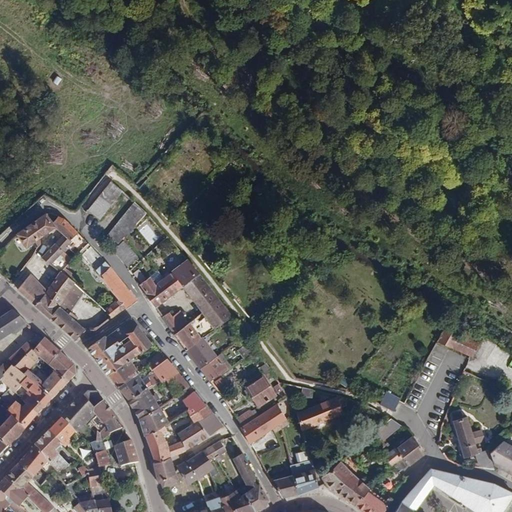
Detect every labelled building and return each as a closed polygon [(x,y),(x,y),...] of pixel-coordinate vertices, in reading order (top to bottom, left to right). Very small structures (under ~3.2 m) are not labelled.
[(87,210),(99,220),(122,191),(111,181),(87,210)] [(148,190),(142,184),(139,189),(144,194),(148,190)] [(107,235),(119,245),(123,241),(146,213),(134,202),(107,235)] [(46,215),(52,223),(54,226),(64,235),(71,242),(67,247),(70,250),(71,250),(75,255),(79,251),(79,252),(87,243),(65,219),(58,217),(51,214),(46,215)] [(18,234),(26,246),(34,241),(39,248),(41,244),(39,237),(54,226),(52,223),(46,215),(18,234)] [(151,245),(158,238),(146,225),(139,232),(151,245)] [(55,244),(63,251),(67,247),(71,242),(64,235),(55,244)] [(113,250),(127,266),(137,257),(123,241),(119,245),(113,250)] [(87,243),(79,252),(84,257),(85,256),(95,270),(100,276),(119,299),(106,311),(111,318),(125,308),(136,299),(110,267),(93,248),(87,243)] [(63,251),(55,244),(42,257),(43,259),(50,265),(60,272),(61,271),(72,259),(66,254),(70,250),(67,247),(63,251)] [(272,251),(265,258),(269,263),(277,257),(272,251)] [(163,279),(173,293),(183,287),(183,286),(199,273),(188,260),(163,279)] [(35,305),(50,318),(59,306),(75,283),(75,282),(61,271),(60,272),(47,292),(35,305)] [(157,272),(150,277),(155,285),(163,279),(157,272)] [(183,287),(189,295),(202,313),(203,312),(207,317),(215,329),(232,316),(206,282),(199,273),(183,286),(183,287)] [(18,289),(35,305),(47,292),(30,274),(18,289)] [(140,285),(155,306),(173,293),(163,279),(155,285),(150,277),(140,285)] [(84,291),(75,283),(59,306),(50,318),(75,340),(83,331),(85,329),(75,320),(78,317),(69,311),(84,291)] [(0,379),(12,367),(14,365),(15,366),(26,355),(34,362),(38,357),(48,365),(59,353),(44,339),(34,350),(28,344),(0,369),(0,339),(26,323),(13,311),(0,319),(0,379)] [(166,322),(170,328),(183,318),(178,312),(172,317),(166,322)] [(162,317),(166,322),(172,317),(171,316),(167,313),(162,317)] [(174,334),(186,350),(203,337),(203,338),(215,329),(207,317),(199,323),(195,318),(187,324),(174,334)] [(88,348),(108,375),(130,359),(151,345),(137,329),(138,328),(129,318),(88,348)] [(170,328),(174,334),(187,324),(183,318),(170,328)] [(463,328),(450,321),(438,340),(439,341),(470,355),(473,357),(479,344),(460,335),(463,328)] [(38,333),(28,344),(34,350),(44,339),(38,333)] [(234,344),(244,358),(256,349),(246,335),(234,344)] [(186,350),(200,369),(217,356),(203,338),(203,337),(186,350)] [(149,363),(150,365),(153,369),(166,359),(160,351),(159,352),(149,363)] [(48,365),(55,371),(54,373),(67,384),(75,375),(74,365),(59,353),(48,365)] [(221,353),(217,356),(227,370),(231,367),(221,353)] [(15,366),(28,379),(50,401),(67,384),(54,373),(49,378),(43,384),(28,370),(35,363),(34,362),(26,355),(15,366)] [(200,369),(210,382),(227,370),(217,356),(200,369)] [(108,375),(117,387),(134,376),(137,374),(135,371),(136,370),(130,359),(108,375)] [(177,372),(166,359),(153,369),(156,373),(162,381),(165,379),(177,372)] [(260,367),(265,375),(272,371),(266,363),(260,367)] [(11,388),(16,392),(22,386),(28,379),(15,366),(14,365),(12,367),(0,379),(11,388)] [(190,387),(177,372),(165,379),(176,396),(176,397),(190,387)] [(162,381),(156,373),(148,377),(152,386),(158,383),(162,381)] [(246,387),(258,406),(275,395),(263,376),(246,387)] [(119,390),(128,399),(147,388),(151,386),(149,382),(145,385),(142,380),(140,377),(135,380),(119,390)] [(213,383),(221,395),(230,390),(222,377),(213,383)] [(22,386),(28,392),(26,394),(30,398),(32,397),(44,408),(50,401),(28,379),(22,386)] [(128,399),(140,418),(159,407),(155,401),(159,398),(157,393),(152,396),(149,391),(160,386),(158,383),(152,386),(151,386),(147,388),(128,399)] [(302,388),(301,397),(311,398),(312,389),(302,388)] [(183,400),(189,409),(187,410),(189,415),(206,406),(194,391),(183,399),(183,400)] [(0,397),(0,398),(3,402),(10,397),(6,392),(0,397)] [(103,401),(97,392),(87,392),(82,397),(94,408),(103,401)] [(379,404),(394,411),(400,399),(386,392),(379,404)] [(26,403),(38,415),(44,408),(32,397),(30,398),(26,394),(21,399),(26,403)] [(62,418),(75,431),(93,411),(94,408),(82,397),(62,418)] [(298,413),(302,430),(343,413),(341,407),(346,405),(353,408),(356,401),(343,397),(338,399),(337,397),(300,412),(297,406),(295,407),(298,413)] [(95,414),(96,415),(90,421),(101,431),(104,425),(116,417),(103,401),(94,408),(93,411),(95,414)] [(367,405),(356,401),(353,408),(364,413),(367,405)] [(7,411),(24,430),(38,415),(26,403),(22,408),(15,402),(9,409),(7,411)] [(240,427),(249,444),(272,429),(274,432),(281,428),(280,423),(286,419),(277,403),(259,415),(242,426),(240,427)] [(145,435),(155,462),(170,457),(181,453),(186,451),(181,441),(178,432),(197,421),(212,413),(206,406),(189,415),(187,410),(180,414),(168,422),(157,428),(145,435)] [(140,418),(145,435),(157,428),(168,422),(159,407),(140,418)] [(24,430),(7,411),(3,408),(0,411),(0,452),(1,454),(8,447),(24,430)] [(237,418),(242,426),(259,415),(255,409),(252,411),(249,410),(237,418)] [(93,411),(75,431),(77,433),(95,414),(93,411)] [(453,421),(464,458),(475,454),(480,468),(495,470),(489,452),(488,450),(482,452),(478,453),(477,449),(475,444),(484,441),(481,430),(472,433),(467,416),(462,418),(460,412),(451,414),(453,420),(453,421)] [(197,421),(209,436),(223,426),(212,413),(197,421)] [(104,425),(101,431),(99,434),(97,431),(96,434),(95,440),(90,443),(95,454),(105,450),(101,441),(110,434),(122,428),(116,417),(104,425)] [(61,445),(63,448),(70,441),(68,439),(75,431),(62,418),(49,431),(61,445)] [(376,431),(381,438),(383,440),(390,434),(395,430),(401,426),(391,418),(376,431)] [(286,419),(280,423),(281,428),(289,423),(286,419)] [(178,432),(181,441),(186,451),(209,436),(197,421),(178,432)] [(48,461),(50,463),(59,455),(55,451),(61,445),(49,431),(35,446),(48,461)] [(425,452),(413,436),(396,449),(403,458),(408,465),(425,452)] [(127,442),(114,446),(120,466),(134,463),(138,462),(131,440),(127,442)] [(212,446),(216,451),(222,447),(222,441),(221,440),(212,446)] [(490,453),(494,464),(511,474),(511,446),(502,442),(490,453)] [(18,464),(32,478),(48,461),(35,446),(18,464)] [(212,446),(202,451),(209,461),(215,457),(218,455),(216,451),(212,446)] [(384,458),(391,466),(403,458),(396,449),(396,448),(384,458)] [(105,450),(95,454),(99,467),(99,468),(111,465),(105,450)] [(214,468),(209,461),(202,451),(187,462),(198,478),(198,479),(209,472),(214,468)] [(308,451),(296,454),(299,462),(310,459),(308,451)] [(245,493),(255,511),(265,507),(268,499),(243,453),(233,459),(249,490),(245,493)] [(50,463),(55,469),(52,471),(53,472),(54,472),(57,475),(69,465),(59,455),(50,463)] [(153,463),(158,482),(159,482),(161,481),(163,488),(176,480),(174,474),(174,473),(170,457),(155,462),(153,463)] [(391,466),(396,474),(399,472),(408,465),(403,458),(391,466)] [(290,465),(293,476),(297,494),(297,495),(319,487),(312,459),(311,460),(291,465),(290,465)] [(351,472),(340,461),(321,477),(327,484),(331,490),(340,496),(358,478),(351,472)] [(178,467),(181,471),(189,484),(198,478),(187,462),(178,467)] [(27,498),(35,505),(42,511),(56,511),(27,484),(32,479),(32,478),(18,464),(4,479),(27,498)] [(99,467),(88,470),(88,474),(89,478),(101,476),(99,468),(99,467)] [(214,468),(209,472),(212,479),(219,475),(214,468)] [(415,511),(414,511),(411,509),(431,482),(433,484),(476,511),(501,511),(511,496),(511,492),(494,484),(431,469),(401,501),(394,511),(415,511)] [(87,470),(78,475),(81,478),(88,474),(88,470),(87,470)] [(101,476),(89,478),(90,488),(105,485),(103,475),(101,476)] [(272,481),(281,497),(297,494),(293,476),(272,481)] [(37,484),(40,487),(46,481),(43,478),(37,484)] [(368,491),(370,489),(369,488),(375,483),(372,479),(365,485),(358,478),(340,496),(363,511),(383,511),(388,506),(387,505),(368,491)] [(0,511),(1,511),(3,511),(8,507),(9,506),(10,505),(10,504),(5,498),(6,496),(13,502),(19,507),(22,504),(27,504),(32,508),(35,505),(27,498),(4,479),(0,483),(0,511)] [(431,482),(411,509),(414,511),(433,484),(431,482)] [(76,489),(71,483),(65,486),(71,492),(76,489)] [(106,490),(105,485),(90,488),(91,495),(102,494),(102,491),(106,490)] [(388,496),(392,499),(398,490),(394,487),(388,496)] [(227,495),(234,511),(252,511),(255,511),(245,493),(244,494),(240,496),(237,491),(228,496),(228,495),(227,495)] [(102,494),(91,495),(97,511),(111,511),(107,494),(102,494)] [(97,511),(91,495),(75,498),(79,503),(84,511),(97,511)] [(206,502),(208,508),(209,511),(234,511),(227,495),(221,498),(221,497),(206,502)] [(9,506),(15,511),(19,511),(22,510),(19,507),(13,502),(10,504),(10,505),(9,506)] [(74,508),(76,511),(84,511),(79,503),(74,508)]
